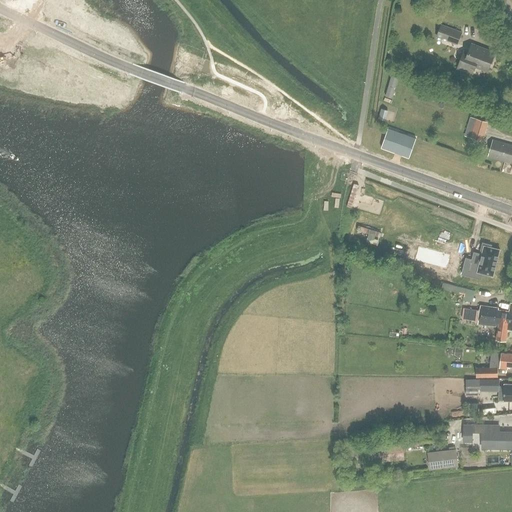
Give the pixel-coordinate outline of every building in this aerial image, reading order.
[(457,45),(462,33),(441,25),(437,37),(457,45)] [(473,74),(476,67),(488,71),(494,53),(472,45),(469,53),(465,51),(458,68),(473,74)] [(381,109),(378,119),(385,121),(388,111),(381,109)] [(476,120),(471,138),(482,142),(488,123),(476,120)] [(404,150),(411,131),(392,124),(385,143),(404,150)] [(511,146),(493,141),(489,157),(511,163),(511,146)] [(444,212),(443,215),(453,218),(451,225),(462,228),(465,218),(444,212)] [(482,274),(493,277),(499,251),(490,249),(491,246),(483,244),(480,254),(482,254),(479,267),(465,263),(462,275),(481,280),(482,274)] [(416,262),(446,270),(450,257),(420,249),(416,262)] [(464,295),(466,289),(443,284),(442,289),(464,295)] [(511,330),(511,307),(511,312),(500,310),(500,309),(482,306),(479,324),(500,327),(498,340),(507,341),(509,330),(511,330)] [(392,336),(402,336),(402,326),(392,326),(392,336)] [(455,348),(454,356),(463,356),(463,349),(455,348)] [(511,367),(511,355),(491,353),(490,368),(477,368),(477,376),(498,376),(498,368),(501,368),(509,369),(509,367),(511,367)] [(466,390),(481,390),(481,380),(466,380),(466,390)] [(481,380),(481,390),(481,392),(499,392),(500,380),(481,380)] [(511,432),(500,432),(500,426),(464,425),(463,443),(473,443),(473,433),(484,433),(484,448),(511,448),(511,432)] [(381,449),(369,450),(370,462),(382,460),(383,462),(404,459),(403,443),(381,446),(381,449)] [(456,449),(427,453),(430,471),(458,467),(456,449)]
